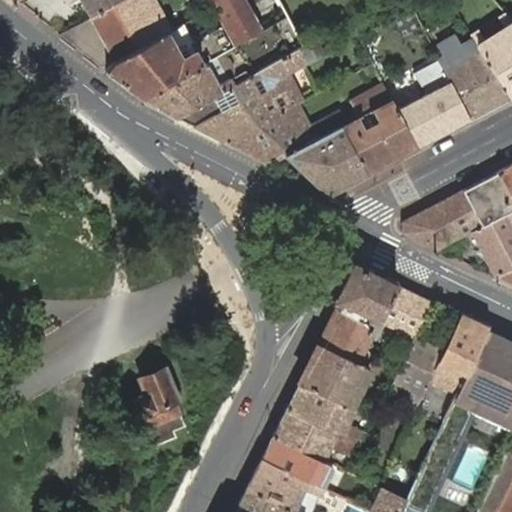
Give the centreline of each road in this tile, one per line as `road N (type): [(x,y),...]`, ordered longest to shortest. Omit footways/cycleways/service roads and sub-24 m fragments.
road 1 (residential): [(127,119),(233,247),(259,297),(267,339)]
road 2 (tertiary): [(350,228),(127,119)]
road 3 (residential): [(350,228),(364,207),(511,130)]
road 4 (residential): [(267,339),(266,383),(199,511)]
road 5 (tertiary): [(511,307),(350,228)]
road 6 (tertiary): [(127,119),(0,17)]
road 7 (residential): [(350,228),(309,306),(267,339)]
